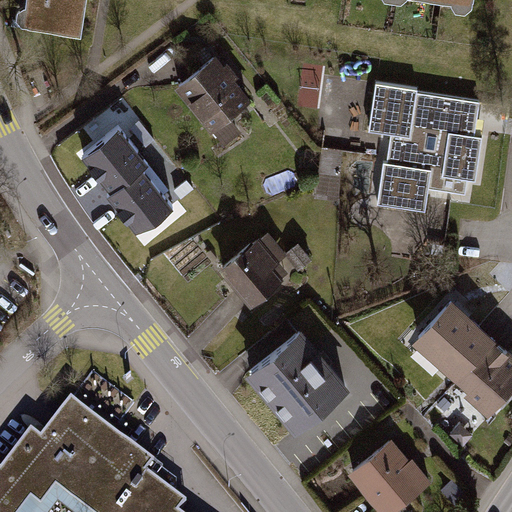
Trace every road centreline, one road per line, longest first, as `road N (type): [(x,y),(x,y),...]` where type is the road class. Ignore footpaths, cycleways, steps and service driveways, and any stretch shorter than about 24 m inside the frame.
road 1 (residential): [(102,283),(288,511)]
road 2 (residential): [(0,126),(35,191),(102,283)]
road 3 (residential): [(102,283),(0,373)]
